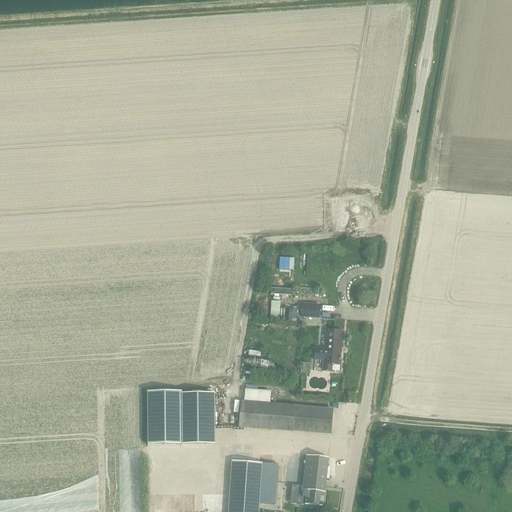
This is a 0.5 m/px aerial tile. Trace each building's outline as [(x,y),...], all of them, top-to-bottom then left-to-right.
[(271,320),(279,320),(280,302),(272,302),(271,320)] [(302,304),(301,318),(318,320),(319,305),(302,304)] [(284,309),(283,321),(296,322),(297,310),(284,309)] [(322,361),(322,363),(322,370),(330,370),(331,363),(339,364),(342,331),(325,330),(323,349),(314,349),(313,361),(322,361)] [(300,374),(306,374),(309,374),(310,363),(301,363),(300,374)] [(248,384),(247,396),(274,397),(274,385),(248,384)] [(182,392),(148,392),(148,444),(214,444),(214,394),(182,394),(182,392)] [(332,410),(302,407),(295,407),(295,406),(240,402),(238,428),(272,430),(330,435),(332,410)] [(323,507),(328,459),(307,457),(304,488),(300,487),(298,504),(305,505),(323,507)] [(232,462),(231,481),(227,511),(258,511),(260,484),(262,464),(232,462)]
